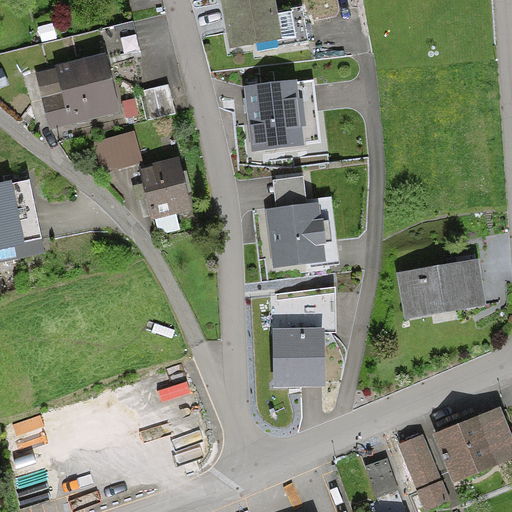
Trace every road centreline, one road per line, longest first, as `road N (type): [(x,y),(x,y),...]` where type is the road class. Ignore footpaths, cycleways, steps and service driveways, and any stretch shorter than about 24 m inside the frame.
road 1 (residential): [(174,0),(218,178),(232,391)]
road 2 (residential): [(0,120),(127,224),(204,361),(232,391)]
road 3 (residential): [(253,475),(511,365)]
road 4 (residential): [(504,0),(511,132)]
